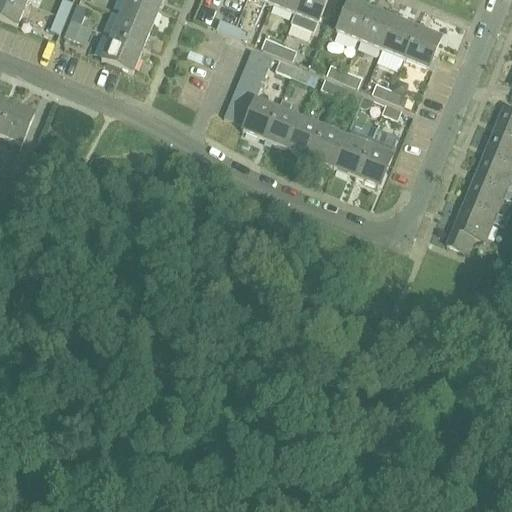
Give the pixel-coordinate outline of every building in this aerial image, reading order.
[(0,0),(0,22),(16,29),(26,6),(10,0),(0,0)] [(126,0),(119,18),(152,31),(161,8),(140,0),(126,0)] [(250,0),(272,9),(275,0),(250,0)] [(275,0),(272,9),(294,18),(301,0),(275,0)] [(290,27),(313,37),(317,28),(318,28),(329,0),(301,0),(294,18),(290,27)] [(56,19),(66,23),(73,7),(63,2),(56,19)] [(335,35),(359,45),(372,13),(348,4),(335,35)] [(70,24),(81,29),(87,12),(77,8),(70,24)] [(359,45),(381,54),(394,23),(372,13),(359,45)] [(110,40),(142,54),(152,31),(119,18),(110,40)] [(49,34),(60,38),(66,23),(56,19),(49,34)] [(381,54),(404,63),(417,32),(394,23),(381,54)] [(64,40),(74,44),(81,29),(70,24),(64,40)] [(215,34),(231,41),(235,30),(219,24),(215,34)] [(231,41),(247,47),(251,37),(235,30),(231,41)] [(404,63),(427,73),(440,42),(417,32),(404,63)] [(81,35),(77,52),(98,56),(101,39),(81,35)] [(101,64),(133,77),(142,54),(110,40),(101,64)] [(260,53),(276,59),(281,49),(265,43),(260,53)] [(276,59),(292,66),(296,56),(281,49),(276,59)] [(246,66),(266,75),(272,62),(251,53),(246,66)] [(274,75),(290,82),(295,71),(279,65),(274,75)] [(241,77),(262,86),(266,75),(246,66),(241,77)] [(326,80),(341,87),(346,76),(330,69),(326,80)] [(290,82),(306,89),(311,78),(295,71),(290,82)] [(341,87),(357,93),(362,82),(346,76),(341,87)] [(237,88),(257,97),(262,86),(241,77),(237,88)] [(392,94),(402,97),(406,87),(397,83),(392,94)] [(320,94),(336,100),(340,90),(324,84),(320,94)] [(253,108),(255,103),(257,97),(237,88),(232,99),(253,108)] [(371,98),(387,105),(391,95),(375,88),(371,98)] [(347,105),(352,107),(356,97),(340,90),(336,100),(336,101),(347,105)] [(387,105),(403,112),(407,101),(391,95),(387,105)] [(248,119),(253,108),(232,99),(228,110),(248,119)] [(343,116),(347,105),(336,101),(331,112),(343,116)] [(359,110),(364,112),(370,109),(372,104),(363,101),(359,110)] [(0,135),(11,108),(0,103),(0,135)] [(278,113),(255,103),(253,108),(248,119),(243,130),(241,135),(265,145),(278,113)] [(265,145),(287,154),(301,122),(288,117),(292,108),(282,104),(279,113),(278,113),(265,145)] [(0,135),(0,140),(22,150),(35,118),(11,108),(0,135)] [(381,119),(397,126),(401,116),(385,109),(381,119)] [(223,121),(243,130),(248,119),(228,110),(223,121)] [(511,143),(511,115),(502,111),(492,136),(511,143)] [(287,154),(310,163),(323,131),(301,122),(287,154)] [(310,163),(333,173),(346,141),(345,140),(323,131),(310,163)] [(346,141),(333,173),(356,182),(372,142),(349,132),(345,140),(346,141)] [(511,171),(511,143),(492,136),(491,139),(482,160),(511,171)] [(356,182),(379,192),(396,151),(372,142),(356,182)] [(9,174),(20,179),(29,159),(17,154),(9,174)] [(511,171),(482,160),(472,184),(504,197),(505,193),(511,178),(511,171)] [(494,221),(495,218),(502,202),(511,206),(511,195),(505,193),(504,197),(472,184),(469,193),(463,208),(494,221)] [(507,223),(495,218),(494,221),(463,208),(446,248),(468,257),(475,241),(484,245),(492,226),(504,231),(507,223)] [(510,247),(511,242),(511,239),(506,237),(503,244),(510,247)]
